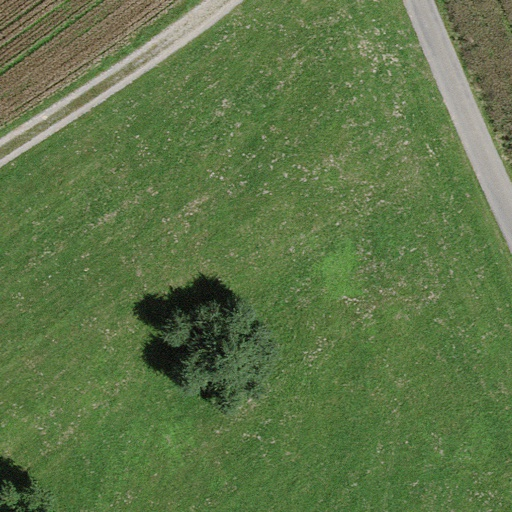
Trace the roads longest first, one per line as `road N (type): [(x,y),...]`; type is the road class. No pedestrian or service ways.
road 1 (track): [(0,167),(222,0)]
road 2 (unclassified): [(420,0),(511,218)]
